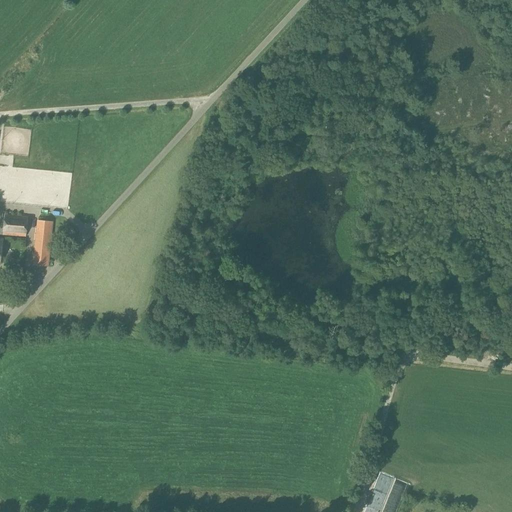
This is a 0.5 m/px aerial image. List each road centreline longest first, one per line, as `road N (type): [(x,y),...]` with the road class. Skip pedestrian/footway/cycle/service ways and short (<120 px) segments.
road 1 (track): [(511,368),(407,358),(363,511)]
road 2 (track): [(0,115),(214,99)]
